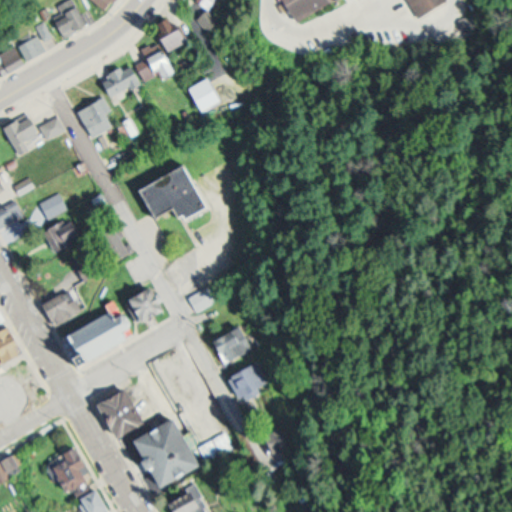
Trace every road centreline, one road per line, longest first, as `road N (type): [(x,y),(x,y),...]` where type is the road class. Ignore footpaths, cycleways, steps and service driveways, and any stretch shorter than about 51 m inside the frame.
road 1 (residential): [(46,71),(255,449)]
road 2 (residential): [(0,437),(186,322)]
road 3 (primary): [(0,97),(99,40),(143,0)]
road 4 (residential): [(73,395),(0,268)]
road 5 (residential): [(141,511),(73,395)]
